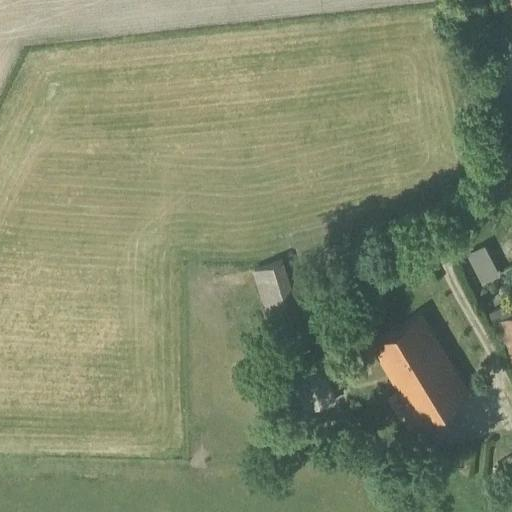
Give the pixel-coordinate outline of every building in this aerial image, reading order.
[(511,199),(511,201),(499,206),(511,230),(511,199)] [(282,260),(256,269),(281,348),(308,340),(282,260)] [(511,312),(508,304),(489,313),(493,323),(496,322),(511,316),(511,312)] [(420,312),(372,341),(394,375),(441,346),(420,312)] [(511,316),(496,322),(511,362),(511,316)] [(441,346),(394,375),(421,422),(469,393),(441,346)] [(321,356),(293,364),(306,410),(335,401),(321,356)]
